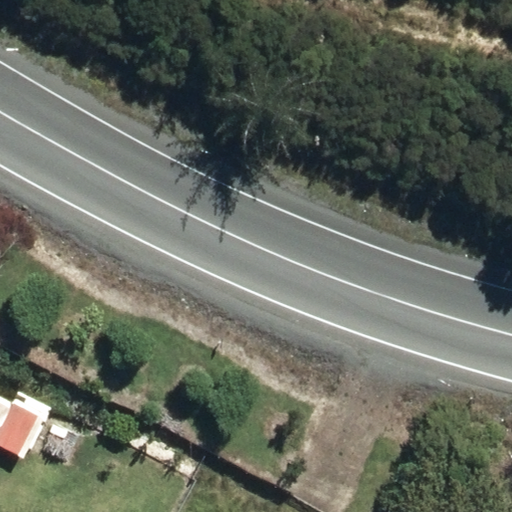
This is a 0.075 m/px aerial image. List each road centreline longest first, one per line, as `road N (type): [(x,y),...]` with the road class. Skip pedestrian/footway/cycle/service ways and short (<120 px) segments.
road 1 (unclassified): [(511,335),(294,264),(116,177),(0,105)]
road 2 (track): [(511,40),(349,0)]
